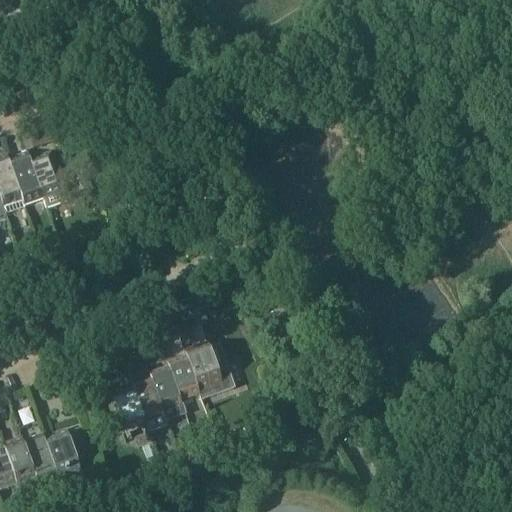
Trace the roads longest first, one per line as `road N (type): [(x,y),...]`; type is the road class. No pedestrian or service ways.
road 1 (unclassified): [(386,511),(269,301),(73,0)]
road 2 (unknown): [(230,239),(0,362)]
